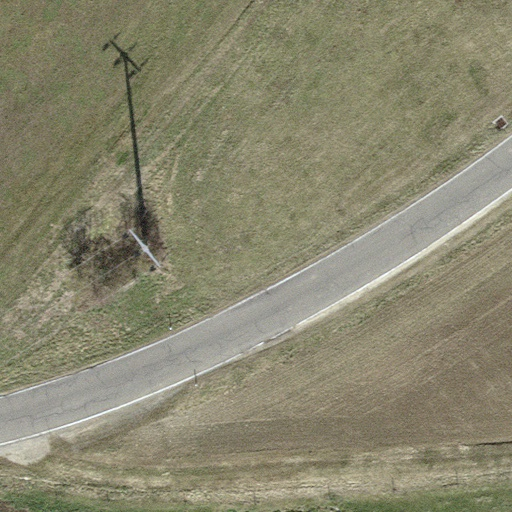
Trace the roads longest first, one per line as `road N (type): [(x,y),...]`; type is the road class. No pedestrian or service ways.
road 1 (tertiary): [(0,419),(155,372),(315,293),(511,161)]
road 2 (track): [(48,408),(131,482),(511,453)]
road 3 (track): [(0,311),(217,0)]
